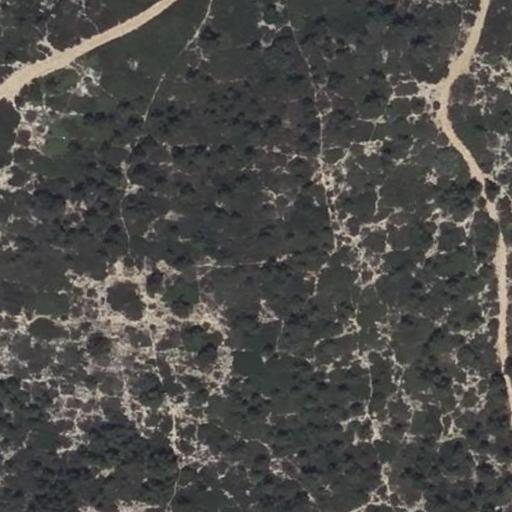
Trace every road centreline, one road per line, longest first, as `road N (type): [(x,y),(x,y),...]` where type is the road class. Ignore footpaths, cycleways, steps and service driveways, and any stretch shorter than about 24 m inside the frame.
road 1 (track): [(511,402),(494,219),(448,126),(444,101),(482,30),(487,0)]
road 2 (track): [(175,0),(0,96)]
